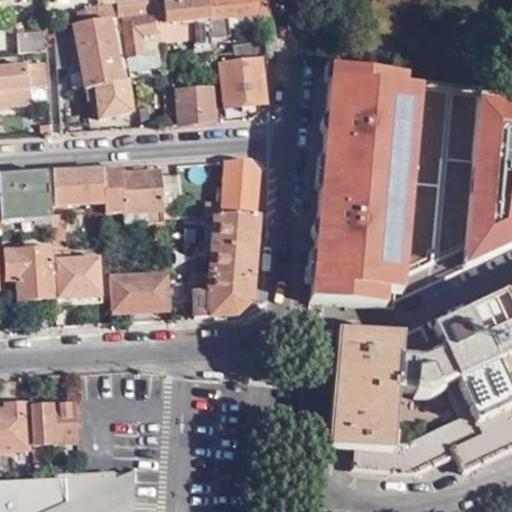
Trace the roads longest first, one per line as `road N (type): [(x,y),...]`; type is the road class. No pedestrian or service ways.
road 1 (residential): [(291,140),(0,160)]
road 2 (residential): [(0,363),(281,345)]
road 3 (unknown): [(281,345),(332,332),(430,327),(511,285)]
road 4 (residential): [(281,345),(291,140)]
road 5 (residential): [(271,511),(281,345)]
road 6 (residential): [(291,140),(299,0)]
